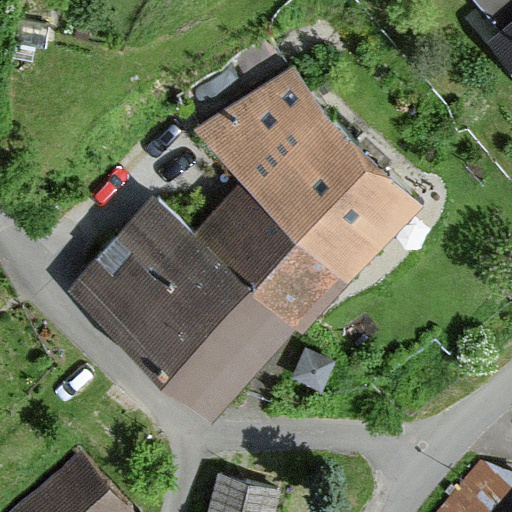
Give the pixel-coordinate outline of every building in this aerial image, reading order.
[(511,27),(498,40),(511,56),(511,27)] [(151,193),(78,280),(211,398),(413,190),(291,64),(204,122),(251,166),(196,230),(151,193)] [(472,511),(502,475),(480,457),(435,511),(472,511)] [(124,511),(78,460),(18,511),(124,511)] [(270,511),(275,492),(224,479),(215,511),(270,511)]
